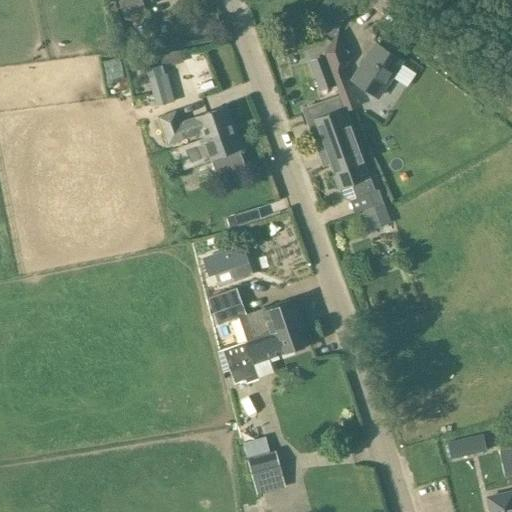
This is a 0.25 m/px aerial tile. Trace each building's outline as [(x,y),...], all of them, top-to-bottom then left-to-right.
[(142,0),(122,0),(118,1),(125,19),(146,11),(142,0)] [(336,33),(346,11),(321,0),(312,22),(336,33)] [(359,107),(345,69),(349,61),(338,31),(324,53),(325,56),(329,66),(335,81),(337,86),(339,93),(340,97),(345,112),(359,107)] [(379,97),(402,64),(375,46),(352,79),(379,97)] [(325,56),(310,62),(321,92),(337,86),(335,81),(329,66),(325,56)] [(148,79),(156,107),(170,103),(162,75),(148,79)] [(327,156),(330,165),(359,155),(360,154),(345,112),(340,97),(324,103),(329,116),(309,123),(322,158),(327,156)] [(201,134),(203,138),(234,127),(226,106),(180,123),(176,111),(158,118),(162,129),(167,146),(201,134)] [(184,169),(211,160),(211,162),(242,150),(234,127),(203,138),(176,148),(184,169)] [(367,177),(359,155),(330,165),(339,189),(351,185),(356,199),(369,195),(374,208),(384,204),(379,189),(375,191),(370,176),(367,177)] [(257,207),(240,212),(243,224),(260,219),(257,207)] [(241,244),(204,257),(210,275),(214,274),(230,268),(234,281),(252,275),(241,244)] [(237,317),(246,342),(301,323),(293,302),(266,311),(265,308),(246,314),(242,303),(214,313),(218,324),(237,317)] [(254,364),(281,354),(308,345),(301,323),(246,342),(223,350),(235,384),(246,380),(247,382),(259,378),(254,364)] [(467,455),(464,439),(446,443),(450,459),(467,455)] [(246,450),(257,495),(285,488),(276,452),(269,453),(267,444),(246,450)] [(511,447),(500,451),(506,476),(511,474),(511,447)]
